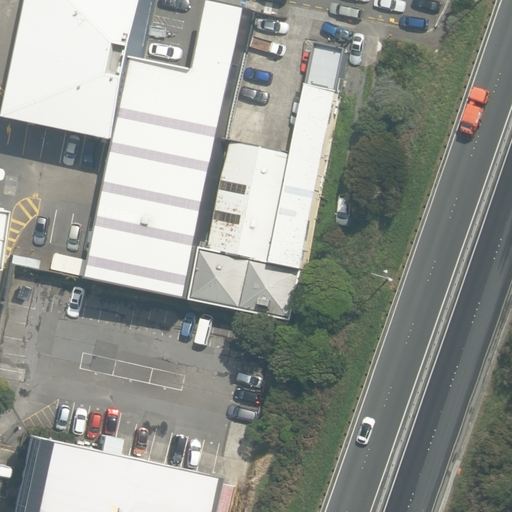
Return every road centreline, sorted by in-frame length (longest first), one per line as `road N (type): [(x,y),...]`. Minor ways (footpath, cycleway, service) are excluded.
road 1 (motorway): [(348,511),(511,42)]
road 2 (motorway): [(511,215),(407,511)]
